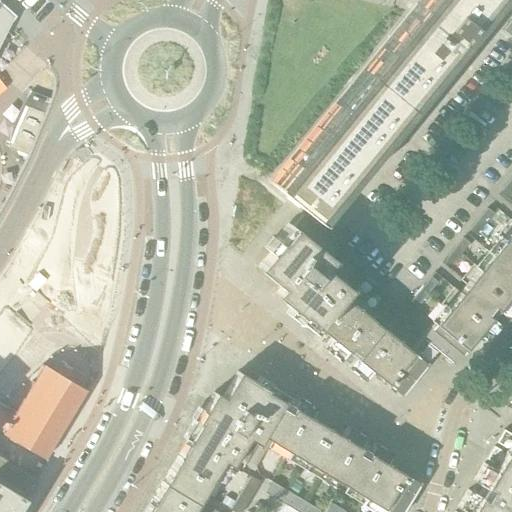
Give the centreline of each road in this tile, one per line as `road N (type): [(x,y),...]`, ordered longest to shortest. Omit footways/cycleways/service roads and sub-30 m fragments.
road 1 (secondary): [(150,122),(161,234),(143,342),(114,434),(67,511)]
road 2 (secondary): [(97,511),(152,407),(176,307),(189,208),(179,121)]
road 3 (residential): [(432,511),(463,406),(511,342)]
